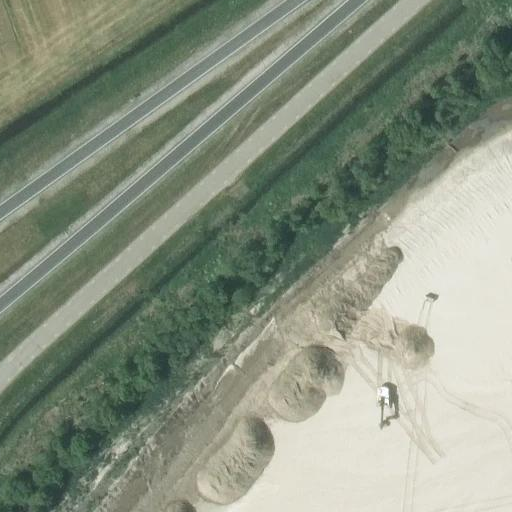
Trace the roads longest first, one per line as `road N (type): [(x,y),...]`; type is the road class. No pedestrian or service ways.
road 1 (unclassified): [(0,377),(414,0)]
road 2 (primary): [(0,302),(359,0)]
road 3 (primary): [(295,0),(0,212)]
